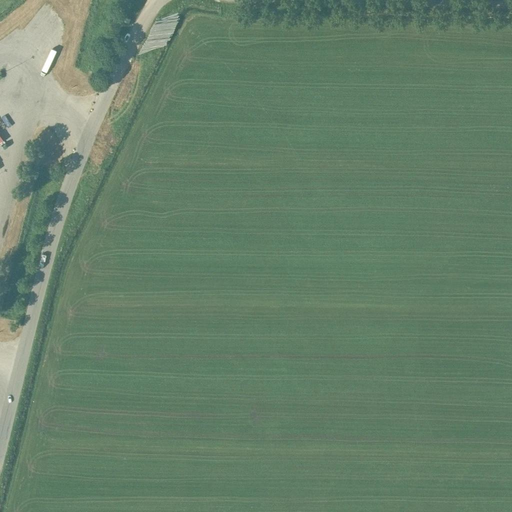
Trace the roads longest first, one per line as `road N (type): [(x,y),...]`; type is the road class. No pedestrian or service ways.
road 1 (unclassified): [(0,442),(74,172),(156,0)]
road 2 (unclassified): [(511,5),(255,0)]
